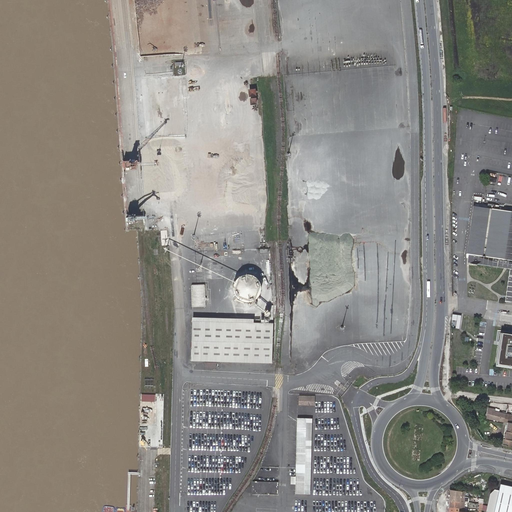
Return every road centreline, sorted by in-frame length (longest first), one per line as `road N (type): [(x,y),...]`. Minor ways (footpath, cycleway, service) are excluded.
road 1 (unknown): [(372,81),(374,331),(366,341),(322,346),(320,89),(327,83)]
road 2 (secondary): [(442,405),(433,382),(440,255),(429,0)]
road 3 (secondary): [(418,0),(430,303),(422,374),(407,400)]
road 4 (unknown): [(125,61),(138,128),(177,229),(179,196),(210,104),(211,70)]
road 5 (unknown): [(461,305),(475,148)]
road 6 (unknown): [(173,249),(233,238),(250,245),(250,257),(227,275),(229,306)]
road 7 (unknown): [(353,44),(277,44),(230,58)]
